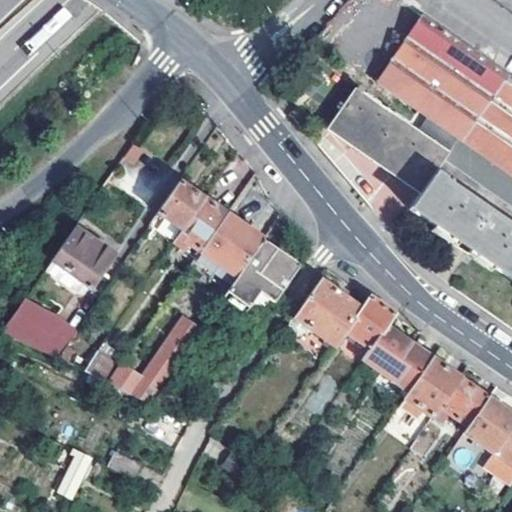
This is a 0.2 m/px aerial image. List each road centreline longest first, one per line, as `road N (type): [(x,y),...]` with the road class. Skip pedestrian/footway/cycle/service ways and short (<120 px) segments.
road 1 (tertiary): [(511,367),(427,308),(183,42)]
road 2 (trunk): [(0,211),(77,150),(183,42)]
